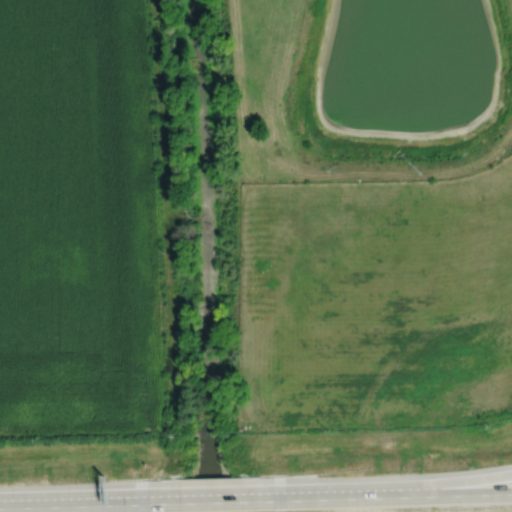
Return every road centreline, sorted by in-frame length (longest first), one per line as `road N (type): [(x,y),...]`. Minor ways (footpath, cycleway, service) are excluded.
road 1 (track): [(235,0),(247,137),(262,158),(322,174),(444,172),(492,157),(511,140)]
road 2 (motorway): [(511,473),(274,500)]
road 3 (motorway): [(511,493),(274,500)]
road 4 (motorway): [(148,504),(0,509)]
road 5 (motorway): [(148,504),(0,504)]
road 6 (motorway): [(274,500),(148,504)]
